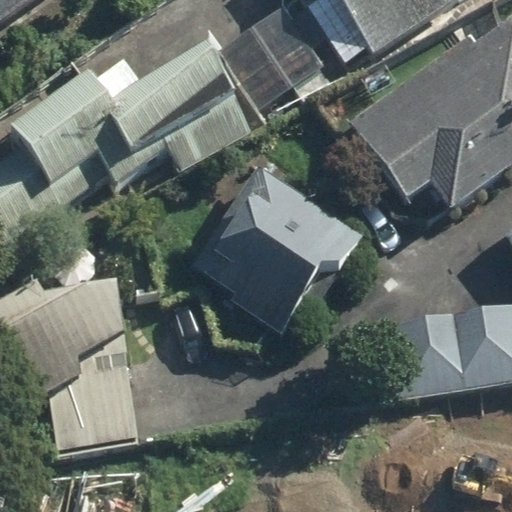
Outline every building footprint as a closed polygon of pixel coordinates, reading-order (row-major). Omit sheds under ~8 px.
[(0,0),(0,44),(62,0),(0,0)] [(367,64),(375,75),(478,0),(291,0),(348,78),(367,64)] [(283,22),(220,63),(260,127),(324,86),(283,22)] [(470,36),(353,120),(410,200),(437,180),(458,210),(511,172),(511,23),(478,48),(470,36)] [(198,64),(114,134),(80,94),(9,152),(15,159),(0,172),(0,261),(9,272),(95,200),(83,185),(115,159),(130,177),(226,98),(198,64)] [(364,237),(260,165),(190,267),(283,330),(324,271),(335,279),(364,237)] [(138,441),(117,278),(43,291),(39,278),(0,299),(0,383),(13,408),(47,389),(56,456),(138,441)] [(511,302),(384,321),(396,400),(511,383),(511,302)]
